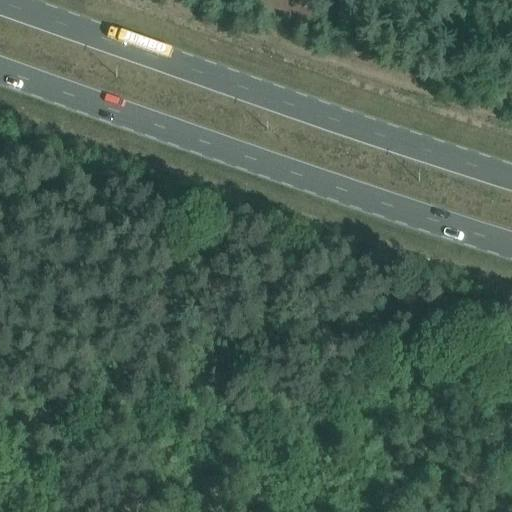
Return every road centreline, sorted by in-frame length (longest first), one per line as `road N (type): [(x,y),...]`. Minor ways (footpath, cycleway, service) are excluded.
road 1 (primary): [(0,73),(511,245)]
road 2 (primary): [(511,174),(241,91),(0,3)]
